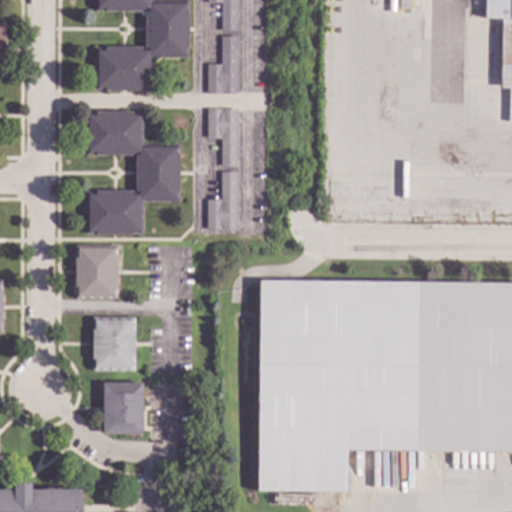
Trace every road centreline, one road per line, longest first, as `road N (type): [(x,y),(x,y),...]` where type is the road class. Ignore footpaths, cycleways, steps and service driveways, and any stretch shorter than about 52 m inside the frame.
road 1 (residential): [(33,0),(40,395)]
road 2 (residential): [(511,245),(326,243)]
